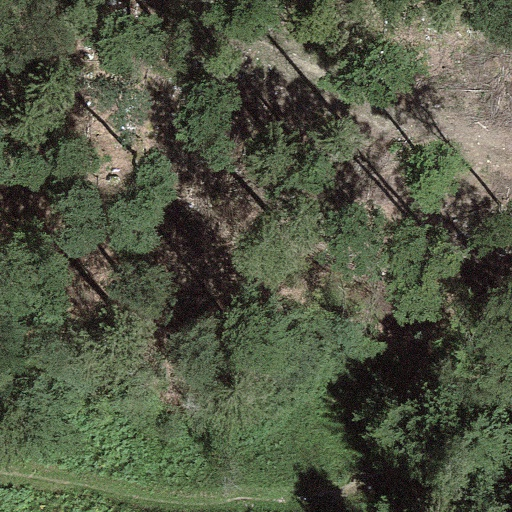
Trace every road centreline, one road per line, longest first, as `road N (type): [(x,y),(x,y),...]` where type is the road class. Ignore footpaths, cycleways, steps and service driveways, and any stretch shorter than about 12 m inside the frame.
road 1 (track): [(511,404),(309,500),(150,498),(0,481)]
road 2 (track): [(143,0),(511,161)]
